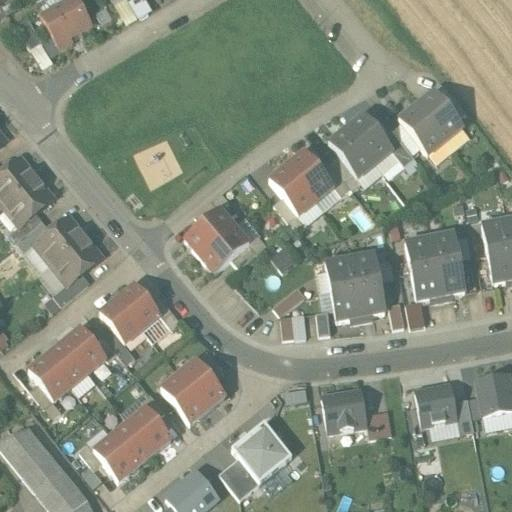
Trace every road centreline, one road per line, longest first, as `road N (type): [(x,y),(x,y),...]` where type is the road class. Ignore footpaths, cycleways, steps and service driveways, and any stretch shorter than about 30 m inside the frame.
road 1 (residential): [(375,72),(370,85),(229,177),(142,250)]
road 2 (residential): [(267,368),(299,374),(511,342)]
road 3 (residential): [(205,0),(19,109)]
road 4 (residential): [(122,511),(249,408),(267,368)]
road 5 (residential): [(19,109),(142,250)]
road 6 (residential): [(0,367),(142,250)]
road 7 (residential): [(142,250),(209,326),(267,368)]
